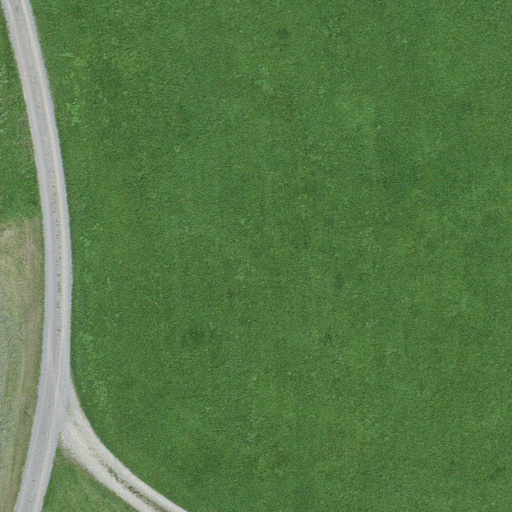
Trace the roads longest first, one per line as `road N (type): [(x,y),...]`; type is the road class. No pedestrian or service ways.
road 1 (track): [(29,511),(57,406),(57,196),(41,50),(26,0)]
road 2 (track): [(143,511),(90,458),(57,406)]
